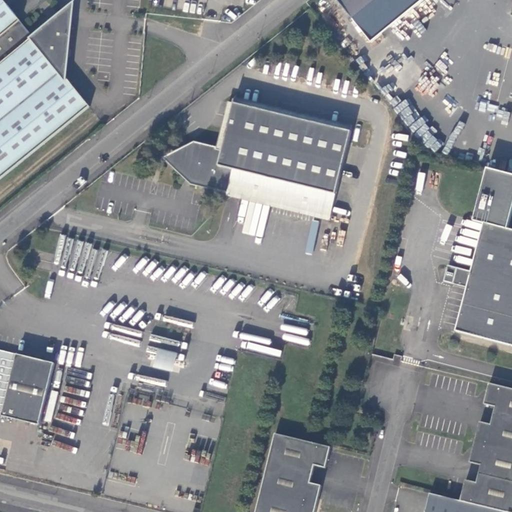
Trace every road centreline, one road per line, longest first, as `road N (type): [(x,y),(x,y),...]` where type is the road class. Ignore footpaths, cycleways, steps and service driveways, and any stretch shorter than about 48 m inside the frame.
road 1 (unclassified): [(0,233),(287,0)]
road 2 (unclassified): [(375,511),(407,383)]
